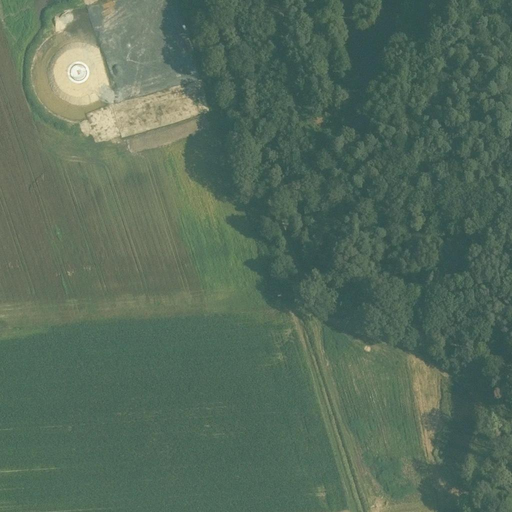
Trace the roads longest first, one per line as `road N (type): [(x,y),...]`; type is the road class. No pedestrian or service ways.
road 1 (track): [(214,0),(311,307)]
road 2 (track): [(219,15),(104,53)]
